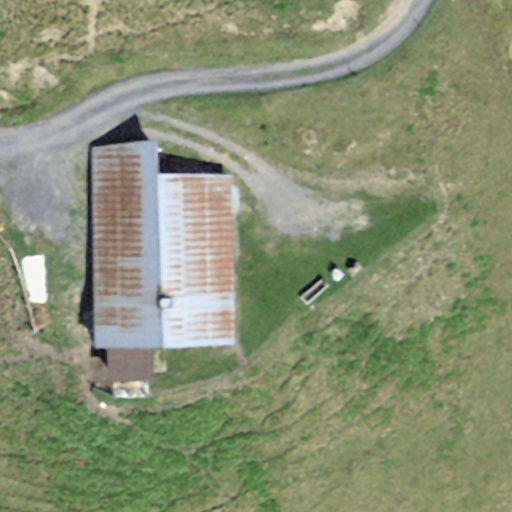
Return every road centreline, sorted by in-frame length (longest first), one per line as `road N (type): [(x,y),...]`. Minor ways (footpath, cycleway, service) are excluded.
road 1 (track): [(415,0),(398,26),(359,57),(133,93),(72,133),(27,146),(0,139)]
road 2 (track): [(118,100),(225,148),(276,183),(298,201),(293,239)]
